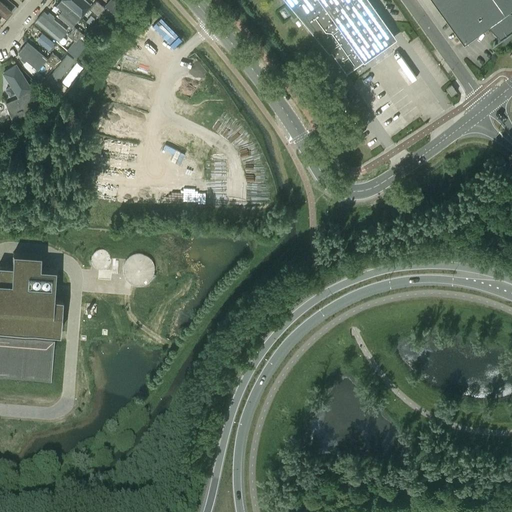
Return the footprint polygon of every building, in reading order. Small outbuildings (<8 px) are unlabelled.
[(0,0),(0,12),(6,18),(15,8),(5,0),(0,0)] [(57,15),(71,27),(80,16),(60,0),(59,0),(56,5),(61,9),(57,15)] [(62,0),(81,15),(91,3),(86,0),(62,0)] [(96,0),(92,5),(101,12),(105,8),(96,0)] [(284,0),(330,54),(332,52),(347,74),(366,60),(364,57),(393,36),(367,0),(284,0)] [(511,0),(433,0),(465,43),(489,25),(495,31),(492,33),(497,37),(499,35),(506,41),(511,34),(511,0)] [(89,9),(97,16),(101,12),(92,5),(89,9)] [(58,39),(67,29),(52,17),(54,15),(48,11),(47,13),(43,10),(34,20),(58,39)] [(97,29),(108,17),(101,12),(97,16),(90,24),(97,29)] [(74,26),(70,31),(79,37),(83,33),(74,26)] [(41,31),(35,39),(48,49),(54,41),(41,31)] [(79,37),(70,31),(67,35),(74,40),(75,42),(79,37)] [(79,37),(75,42),(74,40),(66,49),(76,58),(81,50),(87,44),(86,44),(79,37)] [(37,69),(47,57),(27,40),(17,52),(21,55),(19,57),(24,61),(26,59),(37,69)] [(49,57),(57,63),(60,59),(52,52),(49,57)] [(45,61),(53,68),(57,63),(49,57),(45,61)] [(18,97),(32,87),(15,62),(1,72),(18,97)] [(457,91),(452,84),(446,87),(452,95),(457,91)] [(14,106),(24,103),(22,97),(12,101),(14,106)] [(114,160),(115,149),(103,148),(102,159),(114,160)] [(0,328),(60,333),(62,297),(53,296),(55,267),(40,266),(41,254),(13,253),(12,265),(0,263),(0,328)] [(0,377),(51,381),(54,340),(0,335),(0,377)] [(0,449),(5,450),(42,436),(44,418),(0,415),(0,449)]
